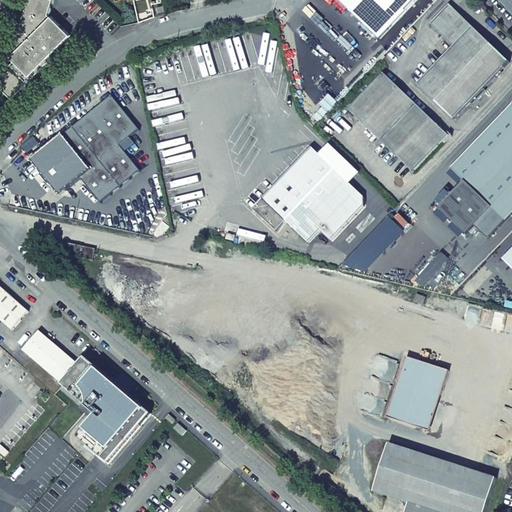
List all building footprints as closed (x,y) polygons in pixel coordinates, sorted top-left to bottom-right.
[(29,0),(21,27),(13,51),(16,54),(12,58),(15,61),(9,68),(8,69),(5,78),(0,92),(0,95),(2,90),(11,99),(10,101),(11,101),(12,100),(53,59),(51,56),(71,36),(52,17),(51,18),(49,16),(53,0),(29,0)] [(344,74),(415,0),(312,0),(290,23),(344,74)] [(166,15),(164,5),(155,7),(157,17),(166,15)] [(510,63),(450,5),(431,25),(454,47),(417,86),(454,120),(510,63)] [(449,136),(384,73),(348,110),(413,173),(449,136)] [(140,130),(112,96),(33,160),(60,195),(81,178),(101,203),(140,171),(120,146),(140,130)] [(511,213),(511,105),(452,168),(465,181),(439,208),(466,235),(475,226),(488,238),(511,213)] [(364,198),(313,149),(254,210),(277,232),(287,222),(309,244),(321,230),(332,240),(364,207),(364,198)] [(96,249),(65,244),(64,250),(82,254),(80,259),(93,261),(95,253),(96,249)] [(511,249),(503,259),(511,267),(511,249)] [(0,318),(14,331),(31,312),(1,286),(0,284),(0,318)] [(423,305),(426,298),(417,295),(415,302),(423,305)] [(24,351),(64,384),(80,365),(40,332),(24,351)] [(399,383),(431,393),(441,396),(449,371),(407,357),(399,383)] [(80,365),(64,384),(99,415),(79,437),(109,463),(151,415),(86,358),(80,365)] [(388,418),(420,428),(430,431),(441,396),(431,393),(399,383),(388,418)] [(166,418),(172,424),(175,421),(171,418),(171,417),(169,415),(166,418)] [(187,431),(179,424),(175,428),(183,435),(187,431)] [(486,511),(497,479),(390,444),(374,492),(387,496),(410,503),(407,511),(394,511),(382,508),(381,511),(486,511)] [(382,508),(394,511),(407,511),(410,503),(387,496),(382,508)]
